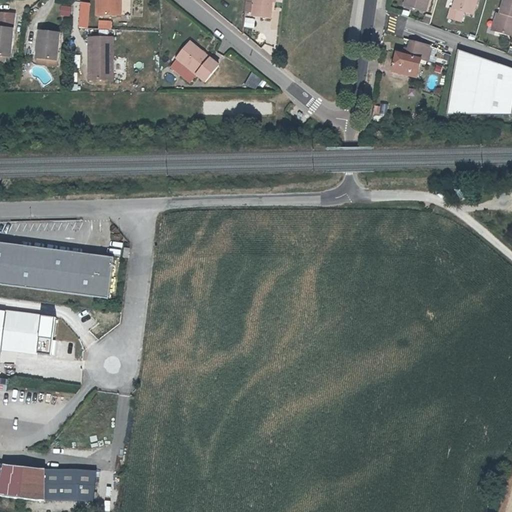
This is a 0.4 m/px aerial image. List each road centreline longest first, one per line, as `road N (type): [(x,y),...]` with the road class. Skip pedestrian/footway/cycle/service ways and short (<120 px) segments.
road 1 (residential): [(0,209),(351,197)]
road 2 (residential): [(185,0),(349,127)]
road 3 (track): [(351,197),(437,201),(511,254)]
road 4 (unknown): [(369,7),(511,62)]
road 5 (residential): [(349,127),(370,0)]
